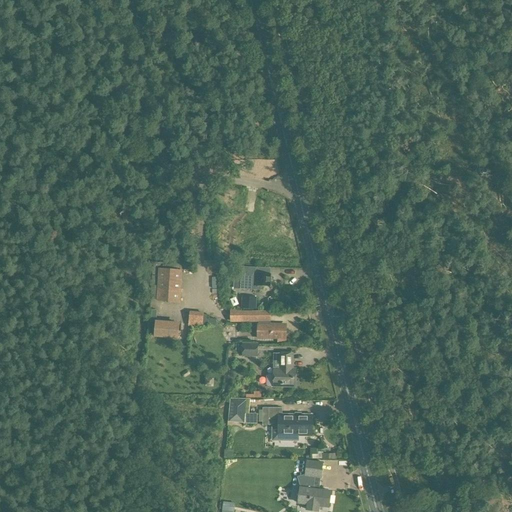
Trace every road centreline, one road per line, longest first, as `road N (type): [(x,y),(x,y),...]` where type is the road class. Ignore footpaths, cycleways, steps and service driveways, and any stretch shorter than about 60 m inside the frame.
road 1 (primary): [(376,511),(251,0)]
road 2 (track): [(0,273),(142,300),(122,511)]
road 3 (track): [(69,0),(110,159)]
